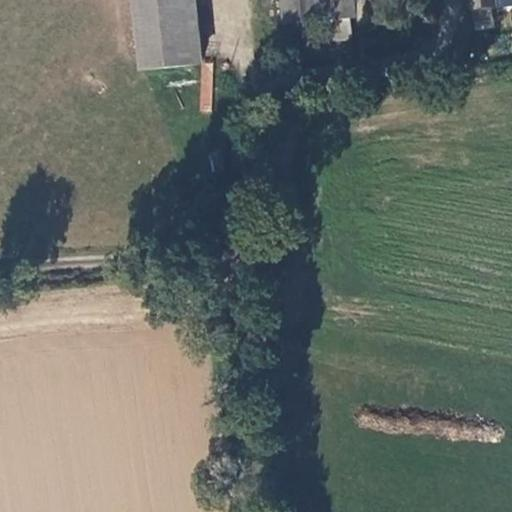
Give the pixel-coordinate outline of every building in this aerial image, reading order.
[(192,0),(132,0),(139,71),(198,66),(192,0)] [(352,0),(284,0),(287,27),(326,23),(355,21),(352,0)] [(496,0),(471,0),(473,11),(497,9),(496,0)] [(511,0),(496,0),(497,9),(511,7),(511,0)] [(357,41),(355,21),(326,23),(326,44),(357,41)] [(210,111),(213,62),(201,61),(198,111),(210,111)]
